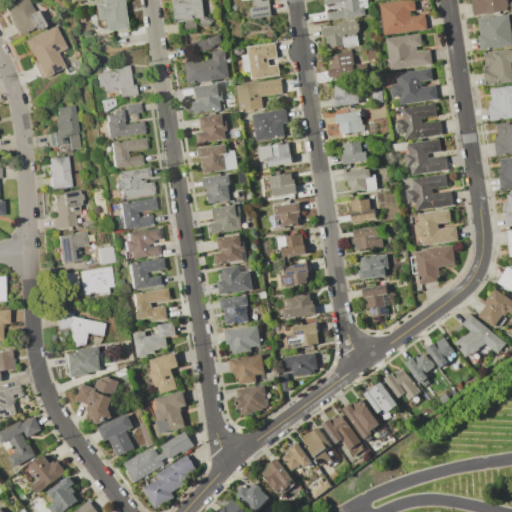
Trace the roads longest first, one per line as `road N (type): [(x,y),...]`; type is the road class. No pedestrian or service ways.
road 1 (residential): [(182,511),(254,440),(464,286),(479,255),(477,208)]
road 2 (residential): [(231,461),(214,433),(161,86)]
road 3 (residential): [(337,293),(292,0)]
road 4 (residential): [(37,365),(13,88)]
road 5 (residential): [(477,208),(445,0)]
road 6 (residential): [(127,511),(63,425),(37,365)]
